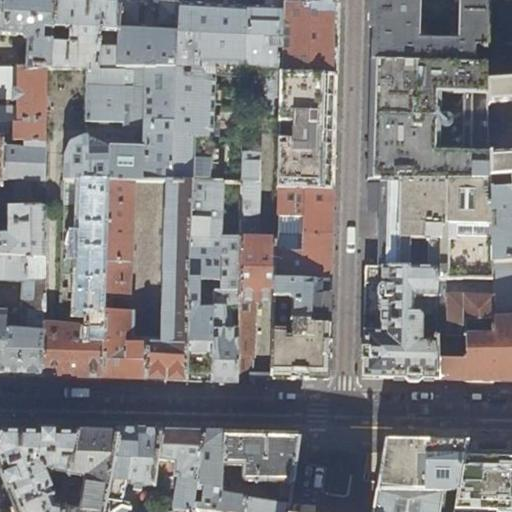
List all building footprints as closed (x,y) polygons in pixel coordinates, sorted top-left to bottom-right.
[(46,69),(50,69),(53,0),(0,0),(0,69),(2,69),(3,63),(0,62),(0,35),(21,37),(26,43),(25,69),(46,69)] [(105,0),(53,0),(50,69),(86,69),(115,69),(117,47),(99,46),(100,32),(118,32),(120,1),(105,0)] [(282,0),(263,0),(263,9),(246,8),(246,9),(244,69),(262,70),(267,113),(269,112),(268,128),(279,130),(279,127),(281,76),(281,51),(264,50),(264,42),(281,42),(282,7),(282,0)] [(373,0),(373,13),(371,61),(474,64),(474,36),(486,35),(485,0),(373,0)] [(133,32),(135,2),(120,1),(118,32),(117,47),(115,69),(172,69),(177,4),(157,3),(155,34),(133,32)] [(244,69),(246,9),(246,8),(212,6),(177,4),(172,69),(171,182),(190,182),(210,183),(215,67),(244,69)] [(338,6),(282,7),(281,42),(281,51),(281,76),(335,77),(337,42),(338,6)] [(511,45),(487,48),(487,64),(488,84),(511,82),(511,45)] [(487,64),(474,64),(371,61),(370,119),(368,181),(380,181),(491,180),(491,178),(490,156),(489,143),(489,119),(488,106),(488,84),(487,64)] [(46,184),(46,69),(25,69),(15,69),(2,69),(0,69),(0,187),(2,187),(2,181),(9,181),(9,190),(15,191),(14,202),(31,202),(32,183),(46,184)] [(171,182),(172,69),(115,69),(86,69),(86,122),(118,123),(118,128),(123,128),(123,123),(143,123),(143,152),(108,152),(108,157),(89,157),(89,137),(86,138),(67,145),(63,157),(63,181),(79,182),(107,182),(132,182),(164,182),(171,182)] [(334,136),(335,77),(281,76),(279,127),(292,128),(292,143),(278,143),(277,190),(333,191),(334,136)] [(511,154),(490,156),(491,178),(511,176),(511,82),(488,84),(488,106),(511,105),(511,123),(510,123),(510,132),(511,131),(511,154)] [(496,119),(489,119),(489,143),(497,143),(496,119)] [(243,136),(241,183),(239,292),(238,323),(238,330),(236,384),(251,384),(251,376),(251,360),(253,360),(258,302),(274,302),(275,282),(276,238),(257,237),(258,183),(256,136),(243,136)] [(493,264),(511,262),(511,176),(491,178),(491,180),(493,264)] [(493,264),(491,180),(380,181),(380,224),(380,268),(437,270),(437,282),(494,282),(493,264)] [(89,327),(80,327),(80,323),(52,321),(44,320),(45,376),(51,376),(58,377),(77,377),(102,378),(107,182),(79,182),(76,312),(77,314),(89,314),(89,327)] [(190,182),(171,182),(164,182),(161,345),(133,344),(133,312),(111,311),(111,300),(132,300),(132,298),(129,297),(132,182),(107,182),(102,378),(135,379),(186,382),(190,182)] [(220,292),(239,292),(241,183),(210,183),(190,182),(186,382),(198,382),(211,382),(212,309),(199,308),(200,279),(220,280),(220,292)] [(332,214),(333,191),(277,190),(276,236),(332,237),(332,214)] [(0,256),(44,255),(46,255),(46,209),(6,210),(6,236),(0,236),(0,256)] [(331,260),(332,237),(276,236),(276,238),(275,282),(330,281),(331,260)] [(44,320),(44,255),(0,256),(0,281),(22,282),(21,331),(9,330),(9,312),(0,311),(0,374),(12,375),(45,376),(44,320)] [(494,282),(437,282),(436,282),(436,313),(436,339),(436,381),(511,382),(511,262),(493,264),(494,282)] [(436,282),(437,282),(437,270),(380,268),(366,267),(364,317),(363,379),(377,379),(421,380),(436,381),(436,339),(434,339),(434,340),(423,340),(423,325),(425,326),(425,313),(436,313),(436,282)] [(330,281),(275,282),(274,302),(271,377),(292,377),(328,378),(329,341),(330,281)] [(238,323),(239,292),(220,292),(215,292),(212,297),(212,309),(211,382),(225,383),(236,384),(238,330),(225,330),(225,323),(238,323)] [(117,430),(117,433),(107,501),(150,510),(161,431),(136,431),(117,430)] [(0,431),(0,465),(3,474),(6,482),(18,511),(62,511),(64,508),(69,475),(75,432),(46,432),(0,431)] [(185,511),(192,511),(204,432),(180,432),(161,431),(150,510),(172,511),(185,511)] [(96,433),(75,432),(69,475),(84,479),(80,511),(64,508),(62,511),(105,511),(107,501),(117,433),(96,433)] [(243,481),(278,482),(278,496),(290,496),(297,453),(299,438),(283,438),(247,437),(223,437),(223,433),(214,432),(204,432),(192,511),(287,511),(289,505),(245,499),(245,498),(225,495),(226,489),(220,488),(220,469),(230,470),(230,464),(241,465),(241,478),(243,481)] [(439,511),(443,491),(457,492),(458,492),(464,457),(466,442),(421,441),(385,440),(373,511),(439,511)] [(511,457),(464,457),(458,492),(457,492),(453,511),(495,511),(511,511),(511,457)] [(149,511),(150,510),(107,501),(105,511),(149,511)]
